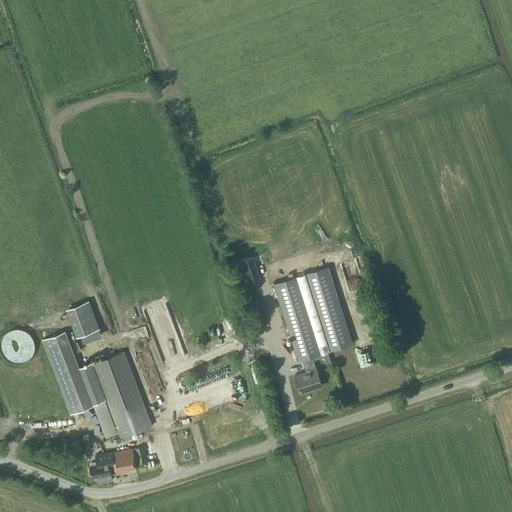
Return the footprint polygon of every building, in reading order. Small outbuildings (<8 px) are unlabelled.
[(244,278),(245,282),(256,278),(253,270),(249,257),(243,259),(246,269),(239,271),(242,279),(244,278)] [(328,266),(305,273),(327,345),(320,348),(297,276),(274,283),(298,359),(302,358),(306,371),(296,374),(301,392),(322,385),(317,368),(316,368),(312,355),(352,342),(328,266)] [(95,299),(71,306),(80,335),(103,328),(95,299)] [(92,362),(120,437),(152,425),(124,350),(92,362)] [(134,454),(133,448),(112,451),(96,454),(97,464),(90,465),(92,478),(97,477),(98,482),(112,480),(109,461),(114,460),(116,473),(129,471),(129,469),(136,468),(134,456),(137,455),(138,463),(146,461),(143,445),(135,447),(136,453),(134,454)]
